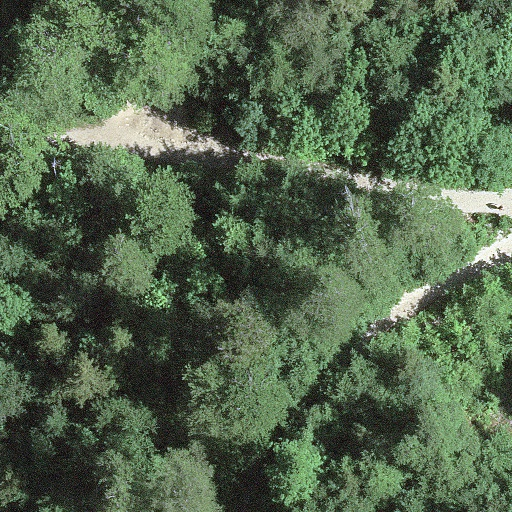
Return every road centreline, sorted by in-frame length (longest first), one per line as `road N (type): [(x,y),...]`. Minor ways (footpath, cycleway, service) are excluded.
road 1 (track): [(205,157),(407,198),(511,204)]
road 2 (track): [(0,162),(62,144),(205,157)]
